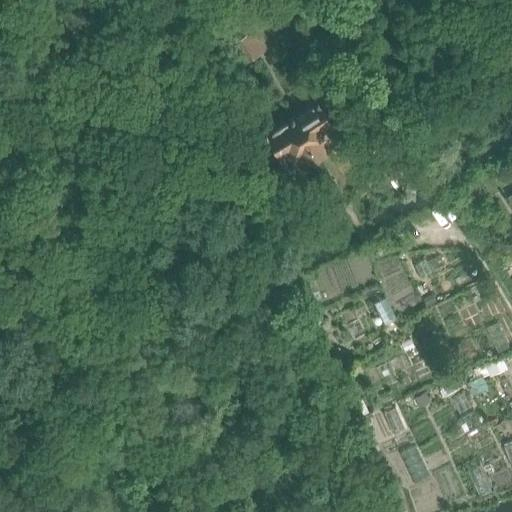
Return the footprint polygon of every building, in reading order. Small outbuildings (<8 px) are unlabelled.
[(261,48),(255,37),(243,44),(234,29),(229,32),(238,47),(232,51),(239,63),(250,56),(249,55),(261,48)] [(43,105),(61,89),(48,75),(30,92),(43,105)] [(335,128),(317,100),(315,98),(289,114),(316,156),(333,146),(331,143),(338,139),(332,130),(335,128)] [(316,156),(289,114),(274,124),(270,118),(260,124),(264,130),(262,132),(280,160),(277,162),(286,175),(316,156)] [(316,310),(307,316),(312,325),(322,319),(316,310)] [(501,359),(486,366),(490,375),(505,368),(501,359)] [(426,392),(414,397),(418,406),(430,401),(426,392)] [(350,404),(348,404),(355,418),(356,417),(368,411),(361,398),(350,404)]
